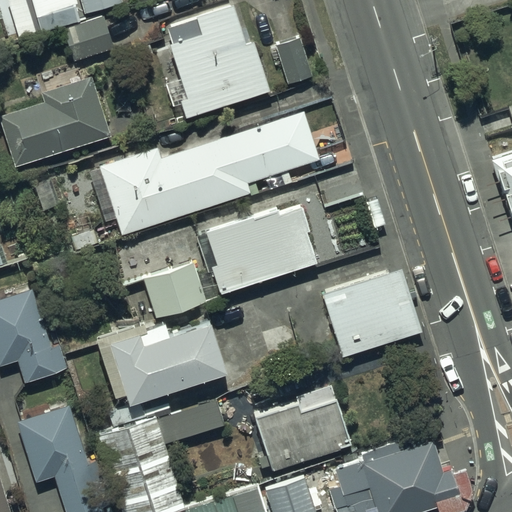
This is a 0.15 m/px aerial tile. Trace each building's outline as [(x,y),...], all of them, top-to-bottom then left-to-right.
[(77,0),(7,0),(18,33),(42,26),(44,33),(78,22),(73,6),(78,4),(77,0)] [(121,2),(120,0),(80,0),(84,13),(121,2)] [(242,42),(229,6),(163,26),(167,41),(163,43),(174,77),(162,80),(169,103),(176,101),(180,114),(263,86),(248,40),(242,42)] [(112,47),(102,16),(58,31),(66,56),(71,54),(73,60),(112,47)] [(311,74),(300,37),(277,43),(287,80),(311,74)] [(40,100),(0,112),(0,132),(9,163),(104,134),(86,75),(37,90),(40,100)] [(242,181),(293,165),(297,177),(307,174),(303,162),(316,157),(301,109),(156,156),(152,146),(85,167),(101,218),(113,215),(118,232),(245,191),(242,181)] [(511,213),(511,149),(487,157),(506,215),(511,213)] [(274,211),(272,205),(202,227),(203,230),(194,232),(205,269),(210,268),(216,289),(311,260),(301,226),(305,225),(298,204),(274,211)] [(193,273),(190,261),(140,276),(144,291),(127,296),(132,313),(150,307),(152,314),(213,296),(205,269),(193,273)] [(415,328),(395,266),(317,291),(337,353),(415,328)] [(28,286),(0,294),(0,360),(13,356),(21,379),(64,365),(56,342),(47,345),(28,286)] [(137,324),(136,318),(88,332),(106,391),(117,388),(121,399),(219,369),(203,317),(161,329),(157,317),(137,324)] [(296,398),(252,411),(264,452),(257,454),(261,465),(268,462),(270,468),(341,447),(340,442),(346,440),(332,395),(335,394),(332,381),(294,392),(296,398)] [(220,424),(212,398),(154,415),(153,413),(144,415),(139,398),(104,408),(109,425),(91,430),(116,511),(149,511),(179,503),(161,442),(220,424)] [(65,401),(12,418),(31,479),(49,473),(61,511),(99,511),(89,479),(99,476),(94,459),(84,462),(65,401)] [(358,457),(331,466),(336,483),(325,486),(332,511),(339,511),(341,511),(366,511),(365,509),(372,508),(373,511),(403,511),(432,504),(434,511),(438,511),(460,506),(461,505),(462,504),(462,503),(463,502),(463,500),(464,499),(464,498),(465,497),(465,496),(465,495),(465,493),(466,492),(466,491),(466,490),(466,488),(466,487),(466,486),(466,485),(466,484),(466,482),(466,481),(465,480),(465,479),(465,477),(465,476),(464,475),(464,474),(463,473),(463,472),(462,471),(462,469),(461,468),(460,467),(460,466),(459,465),(448,469),(447,466),(437,469),(428,437),(405,444),(403,436),(356,449),(358,457)] [(315,511),(304,474),(264,486),(271,511),(315,511)] [(264,511),(255,483),(162,511),(264,511)]
